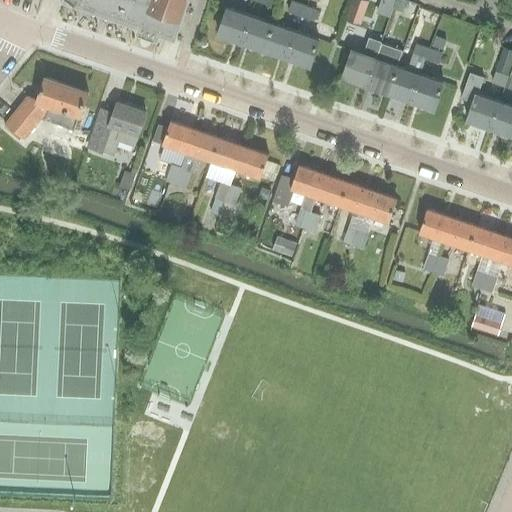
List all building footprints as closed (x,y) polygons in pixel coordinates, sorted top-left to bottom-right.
[(66,0),(66,1),(141,27),(139,33),(156,39),(158,33),(173,39),(186,0),(66,0)] [(362,21),(369,1),(367,0),(353,0),(348,16),(362,21)] [(406,0),(396,0),(394,9),(404,12),(408,0),(406,0)] [(306,5),(293,1),(289,12),(302,16),(306,5)] [(311,20),(314,21),(319,9),(306,5),(302,16),(311,20)] [(242,43),(251,15),(228,7),(219,35),(242,43)] [(264,51),(274,23),(251,15),(242,43),(264,51)] [(310,67),(319,38),(306,34),(311,20),(302,16),(296,31),(286,59),(310,67)] [(286,59),(296,31),(274,23),(264,51),(286,59)] [(437,36),(433,46),(443,50),(447,40),(437,36)] [(353,50),(343,78),(367,87),(377,58),(381,44),(382,44),(369,39),(364,54),(353,50)] [(427,59),(431,48),(417,43),(413,55),(415,55),(427,59)] [(377,58),(367,87),(389,94),(398,66),(403,52),(381,44),(377,58)] [(511,62),(511,50),(504,47),(497,70),(508,74),(511,62)] [(444,52),(431,48),(427,59),(440,64),(444,52)] [(427,59),(415,55),(410,70),(398,66),(389,94),(411,102),(422,74),(424,67),(427,59)] [(496,71),(492,82),(506,86),(510,75),(496,71)] [(422,74),(411,102),(434,110),(444,81),(422,74)] [(491,129),(500,101),(479,94),(485,78),(471,74),(462,99),(474,103),(468,121),(491,129)] [(25,138),(42,117),(75,129),(80,116),(81,116),(89,92),(45,77),(38,99),(29,95),(7,123),(25,138)] [(511,136),(511,104),(500,101),(491,129),(511,136)] [(89,147),(104,152),(109,136),(135,144),(138,135),(146,112),(118,102),(109,129),(96,125),(89,147)] [(188,152),(196,129),(171,120),(163,144),(188,152)] [(183,167),(177,184),(187,188),(193,172),(195,173),(201,157),(212,161),(220,137),(196,129),(188,152),(188,153),(183,167)] [(237,169),(245,146),(220,137),(212,161),(237,169)] [(269,154),(245,146),(237,169),(261,178),(267,161),(269,154)] [(267,161),(261,178),(275,183),(281,165),(267,161)] [(168,180),(177,184),(183,167),(173,163),(168,180)] [(324,173),(299,165),(294,179),(282,175),(274,201),(289,206),(295,189),(307,194),(302,207),(295,225),(306,229),(312,212),(317,197),(316,197),(324,173)] [(125,170),(120,186),(131,189),(136,174),(125,170)] [(340,205),(348,182),(325,173),(317,197),(340,205)] [(226,201),(232,184),(222,180),(216,198),(226,201)] [(373,190),(348,182),(340,205),(365,214),(373,190)] [(242,187),(232,184),(226,201),(236,205),(242,187)] [(262,187),(259,196),(268,199),(271,191),(262,187)] [(397,198),(373,190),(365,214),(389,222),(397,198)] [(216,198),(211,212),(221,216),(223,210),(226,201),(216,198)] [(420,232),(444,241),(453,217),(428,209),(420,232)] [(221,216),(220,219),(231,223),(234,214),(223,210),(221,216)] [(321,215),(312,212),(306,229),(315,232),(321,215)] [(453,217),(444,241),(469,249),(477,226),(453,217)] [(344,241),(354,245),(360,228),(350,225),(344,241)] [(477,226),(469,249),(493,258),(501,234),(477,226)] [(360,228),(354,245),(364,248),(370,231),(360,228)] [(511,237),(501,234),(493,258),(511,264),(511,237)] [(278,236),(273,249),(293,256),(298,243),(278,236)] [(423,269),(434,272),(440,255),(430,251),(423,269)] [(440,255),(434,272),(444,276),(450,259),(440,255)] [(473,285),(483,289),(489,272),(479,269),(473,285)] [(396,270),(394,279),(404,282),(406,272),(396,270)] [(489,272),(483,289),(493,292),(499,275),(489,272)] [(499,335),(506,313),(479,304),(472,326),(499,335)]
